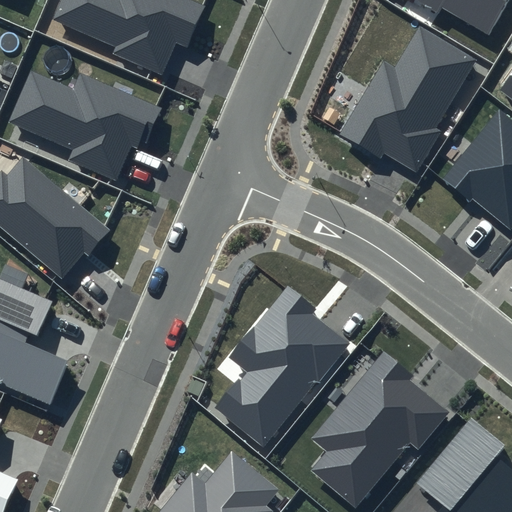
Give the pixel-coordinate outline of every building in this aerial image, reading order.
[(205,7),(189,0),(59,0),(51,20),(116,49),(114,54),(161,75),(175,42),(186,47),(205,7)] [(416,0),(437,13),(441,7),(488,36),(509,0),(416,0)] [(477,60),(419,26),(395,68),(383,61),(340,135),(380,158),(383,153),(417,172),(441,131),(437,128),(477,60)] [(162,109),(79,71),(71,88),(32,70),(9,121),(73,149),(68,160),(116,182),(132,146),(137,148),(140,141),(147,144),(162,109)] [(511,72),(499,91),(511,100),(511,72)] [(511,226),(511,119),(499,109),(442,178),(509,231),(511,226)] [(6,175),(1,170),(0,171),(0,226),(62,279),(84,253),(87,256),(109,231),(22,156),(6,175)] [(51,301),(0,279),(0,385),(48,406),(68,361),(24,342),(29,331),(37,335),(51,301)] [(316,308),(287,285),(229,358),(245,370),(215,408),(265,448),(349,344),(311,314),(316,308)] [(411,374),(382,350),(310,439),(326,452),(310,471),(356,508),(409,442),(418,449),(448,412),(407,379),(411,374)] [(505,446),(470,417),(416,483),(444,506),(438,511),(511,511),(511,470),(495,457),(505,446)] [(0,423),(2,420),(0,418),(0,511),(7,511),(21,480),(0,470),(0,423)] [(281,490),(232,450),(205,483),(193,472),(160,511),(272,511),(274,510),(268,505),(281,490)]
